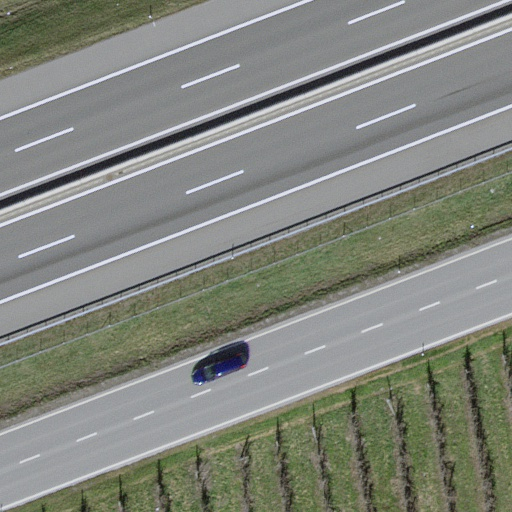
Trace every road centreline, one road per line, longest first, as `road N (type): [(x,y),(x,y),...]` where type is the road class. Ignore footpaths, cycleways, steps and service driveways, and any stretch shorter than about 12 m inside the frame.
road 1 (motorway): [(0,265),(511,68)]
road 2 (tertiary): [(0,472),(511,276)]
road 3 (motorway): [(401,0),(0,154)]
